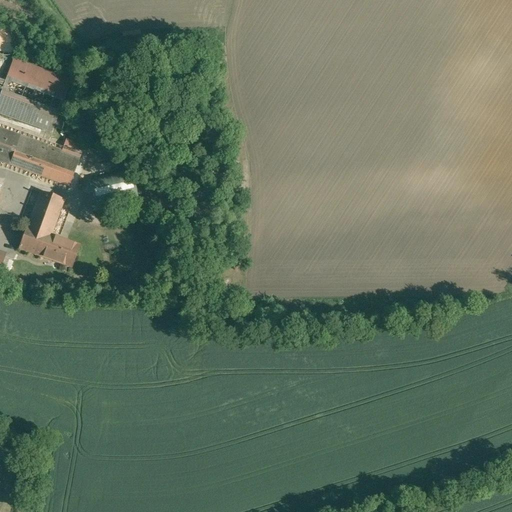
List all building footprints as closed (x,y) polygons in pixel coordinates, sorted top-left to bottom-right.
[(20,46),(21,41),(20,35),(17,30),(12,27),(6,26),(0,28),(0,27),(0,54),(1,55),(7,56),(12,55),(17,51),(20,46)] [(140,31),(122,33),(123,42),(141,40),(140,31)] [(71,80),(13,59),(0,95),(0,114),(52,133),(71,80)] [(10,132),(0,128),(0,161),(69,187),(80,158),(62,151),(15,134),(10,132)] [(84,147),(66,140),(62,151),(80,158),(84,147)] [(130,169),(88,179),(95,211),(138,201),(130,169)] [(65,200),(40,191),(27,226),(19,249),(44,258),(52,235),(65,200)] [(213,205),(167,215),(170,230),(217,220),(213,205)] [(80,245),(52,235),(44,258),(72,268),(80,245)]
